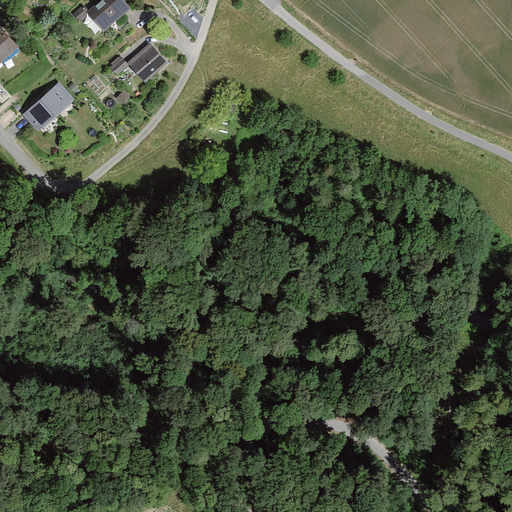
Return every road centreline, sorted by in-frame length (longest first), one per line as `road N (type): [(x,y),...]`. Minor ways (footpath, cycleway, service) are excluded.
road 1 (unclassified): [(239,511),(223,495),(209,454),(238,425),(341,415),(440,511)]
road 2 (residential): [(211,0),(173,95),(94,178),(65,189),(0,138)]
road 3 (unclassified): [(511,154),(414,110),(265,0)]
